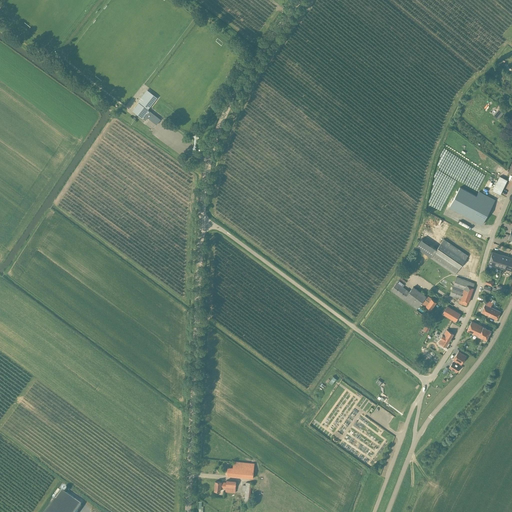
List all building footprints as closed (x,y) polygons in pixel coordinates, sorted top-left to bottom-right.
[(157,97),(150,92),(141,103),(139,102),(133,110),(145,120),(147,117),(156,125),(161,119),(148,109),(157,97)] [(504,111),(499,108),(493,115),(498,119),(504,111)] [(507,180),(500,176),(493,191),(500,194),(507,180)] [(477,196),(460,187),(449,207),(482,224),(495,200),(479,191),(477,196)] [(444,238),(437,249),(421,239),(415,247),(431,258),(455,275),(468,255),(444,238)] [(511,257),(492,251),(488,263),(511,270),(511,257)] [(475,283),(457,276),(450,295),(460,299),(459,302),(466,305),(475,283)] [(494,281),(486,278),(484,283),(492,286),(494,281)] [(397,282),(391,290),(404,300),(417,309),(422,302),(426,305),(425,307),(428,309),(429,307),(431,309),(436,302),(431,298),(429,301),(425,298),(426,296),(413,286),(409,291),(407,293),(404,291),(405,290),(406,289),(404,288),(405,287),(403,286),(404,285),(398,280),(397,282)] [(496,301),(492,299),(491,301),(487,299),(481,311),(497,319),(501,311),(491,306),(493,303),(495,304),(496,301)] [(449,308),(445,315),(458,323),(462,316),(449,308)] [(491,330),(472,321),(467,330),(474,333),(473,334),(477,336),(478,335),(486,339),(491,330)] [(453,334),(447,330),(443,335),(442,335),(440,338),(441,338),(439,342),(445,346),(447,342),(448,343),(453,334)] [(461,365),(467,356),(459,351),(453,359),(454,360),(449,367),(456,372),(460,366),(456,363),(457,362),(461,365)] [(254,463),(234,461),(233,467),(228,467),(227,475),(253,478),(254,463)] [(221,488),(226,488),(225,492),(235,493),(236,481),(226,480),(226,482),(215,481),(214,490),(221,491),(221,488)] [(252,483),(246,482),(245,485),(243,485),(242,490),(243,490),(243,491),(245,492),(244,500),(244,507),(249,507),(252,483)] [(61,492),(58,490),(55,495),(57,497),(46,511),(77,511),(81,506),(61,492)]
